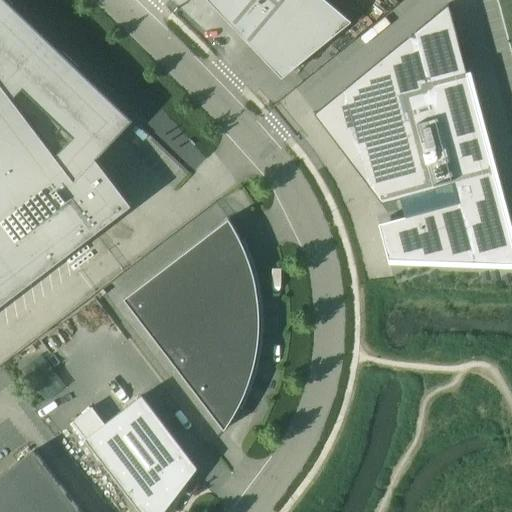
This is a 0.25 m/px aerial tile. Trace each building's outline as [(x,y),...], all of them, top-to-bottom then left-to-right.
[(0,0),(0,304),(131,205),(96,158),(133,119),(7,0),(0,0)] [(326,0),(207,0),(281,78),(351,21),(326,0)] [(386,94),(314,113),(381,202),(400,197),(405,216),(378,223),(390,259),(431,260),(511,263),(511,243),(448,4),(377,61),(386,94)] [(123,298),(224,430),(233,416),(241,402),(247,387),(252,371),(256,355),(258,339),(259,322),(258,306),(256,290),(253,274),(248,258),(246,259),(237,247),(238,246),(237,244),(241,241),(228,217),(123,298)] [(142,395),(85,438),(140,511),(162,511),(197,467),(142,395)] [(80,511),(33,451),(0,476),(0,511),(80,511)]
